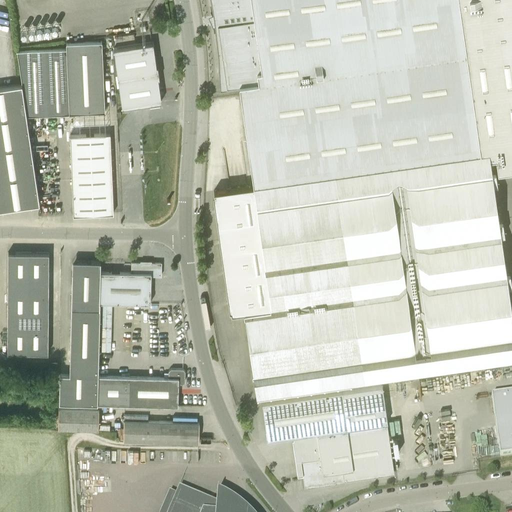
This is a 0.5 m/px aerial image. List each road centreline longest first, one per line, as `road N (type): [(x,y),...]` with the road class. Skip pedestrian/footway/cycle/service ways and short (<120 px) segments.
road 1 (tertiary): [(285,511),(216,406),(195,326),(186,235)]
road 2 (tertiary): [(186,235),(190,64),(181,0)]
road 3 (unclassified): [(186,235),(0,232)]
road 4 (unclassified): [(354,511),(511,483)]
